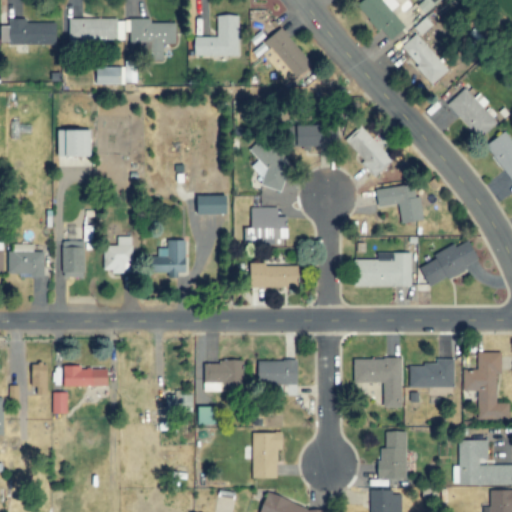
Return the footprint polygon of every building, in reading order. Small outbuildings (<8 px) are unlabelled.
[(389,42),(405,27),(390,11),(397,4),(392,0),(360,0),(355,5),(389,42)] [(216,15),(216,36),(194,36),(194,56),(238,56),(238,15),(216,15)] [(175,23),(151,23),(151,18),(67,19),(67,45),(123,44),(123,32),(129,32),(130,54),(163,54),(163,43),(175,43),(175,23)] [(25,22),(25,19),(9,19),(9,26),(0,26),(0,44),(56,45),(56,23),(25,22)] [(265,41),(296,78),(312,65),(281,28),(265,41)] [(431,84),(447,69),(415,34),(398,48),(431,84)] [(125,67),(95,67),(96,85),(124,84),(124,83),(136,82),(135,61),(124,61),(125,67)] [(445,104),(476,138),(495,121),(478,103),(463,87),(445,104)] [(299,125),(300,146),(336,145),(335,124),(299,125)] [(392,159),(359,125),(342,141),(375,175),(392,159)] [(91,130),(58,130),(59,156),(91,156),(91,130)] [(281,191),(290,159),(281,156),(285,143),(258,136),(253,155),(256,155),(252,171),(263,175),(260,185),(281,191)] [(375,189),(377,207),(397,204),(400,223),(423,220),(419,196),(414,196),(413,184),(375,189)] [(227,215),(227,196),(199,195),(198,214),(227,215)] [(277,207),(250,208),(250,228),(243,228),(243,243),(287,241),(287,217),(278,217),(277,207)] [(103,272),(127,272),(127,263),(132,262),(131,236),(117,236),(117,246),(103,246),(103,272)] [(429,286),(479,262),(468,238),(433,255),(435,260),(420,267),(429,286)] [(185,240),(166,240),(166,248),(156,248),(156,274),(185,274),(185,240)] [(61,247),(60,274),(83,275),(84,243),(72,243),(71,247),(61,247)] [(32,244),(7,244),(7,277),(43,276),(43,251),(33,252),(32,244)] [(410,252),(376,253),(376,260),(353,260),(353,287),(410,286),(410,252)] [(250,264),(250,287),(294,287),(294,265),(250,264)] [(477,419),(505,419),(505,403),(495,403),(495,374),(500,374),(500,352),(476,353),(476,370),(461,370),(461,390),(477,390),(477,419)] [(400,358),(353,358),(353,382),(383,382),(383,408),(401,407),(400,358)] [(452,358),(435,359),(435,364),(407,364),(408,387),(452,387),(452,358)] [(297,360),(257,360),(258,385),(282,385),(282,395),(298,395),(297,360)] [(203,361),(203,391),(242,391),(242,362),(203,361)] [(47,395),(48,364),(34,363),(33,395),(47,395)] [(63,387),(108,386),(108,369),(81,369),(81,366),(63,366),(63,387)] [(51,413),(66,414),(66,392),(51,392),(51,413)] [(184,396),(165,395),(164,408),(172,408),(173,400),(184,401),(184,396)] [(214,424),(214,407),(198,407),(198,424),(214,424)] [(405,479),(406,431),(385,431),(384,448),(378,448),(378,479),(405,479)] [(252,479),(277,479),(276,450),(282,450),(282,432),(251,433),(252,479)] [(458,486),(511,484),(511,464),(479,465),(479,459),(488,458),(487,440),(457,440),(458,486)] [(511,511),(511,490),(489,490),(489,507),(482,507),(481,511),(511,511)] [(398,511),(398,491),(369,491),(368,511),(398,511)] [(259,511),(326,511),(327,510),(310,510),(268,493),(266,493),(265,498),(259,511)]
